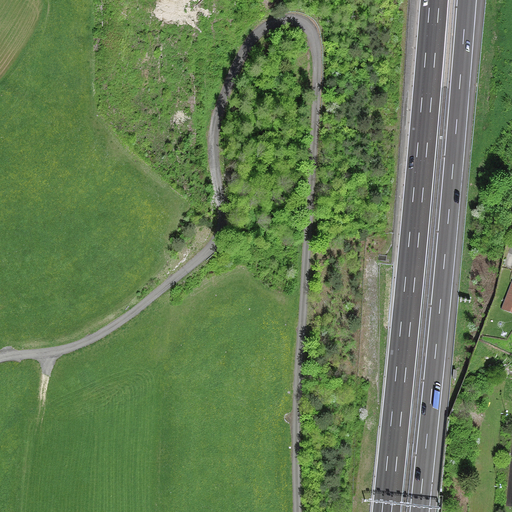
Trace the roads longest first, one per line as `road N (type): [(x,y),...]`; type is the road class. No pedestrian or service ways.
road 1 (unclassified): [(297,511),(317,85),(315,39),(301,19),(255,32),(227,81),(213,139),(222,227),(212,244),(87,343),(0,357)]
road 2 (motorway): [(434,0),(385,511)]
road 3 (motorway): [(419,511),(466,0)]
